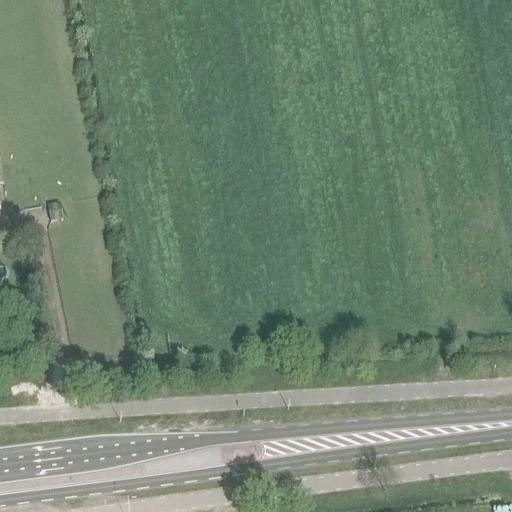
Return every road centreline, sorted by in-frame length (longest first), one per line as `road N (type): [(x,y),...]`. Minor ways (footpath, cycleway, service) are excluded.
road 1 (primary): [(0,503),(511,433)]
road 2 (primary): [(511,417),(216,439),(0,466)]
road 3 (unclassified): [(0,418),(511,389)]
road 4 (unclassified): [(115,511),(511,458)]
